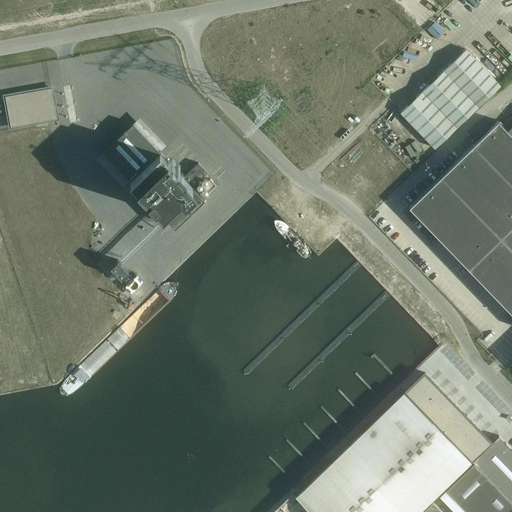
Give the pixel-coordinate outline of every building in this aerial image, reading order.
[(446,37),(439,43),(442,47),(449,40),(446,37)] [(433,81),(468,117),(500,85),(466,49),(433,81)] [(468,117),(433,81),(401,112),(435,148),(468,117)] [(52,88),(5,96),(10,128),(58,119),(52,88)] [(511,312),(511,126),(508,131),(498,120),(409,206),(511,312)] [(156,207),(175,227),(205,198),(193,186),(207,172),(198,163),(184,176),(132,122),(102,151),(143,193),(136,200),(149,214),(156,207)] [(491,442),(425,373),(406,392),(472,461),(491,442)] [(482,388),(479,392),(487,399),(490,395),(482,388)] [(295,496),(311,511),(416,511),(470,460),(403,392),(295,496)] [(472,461),(474,462),(511,501),(511,449),(499,435),(491,442),(472,461)] [(511,511),(511,501),(474,462),(445,490),(466,511),(511,511)] [(422,511),(442,511),(433,502),(422,511)]
